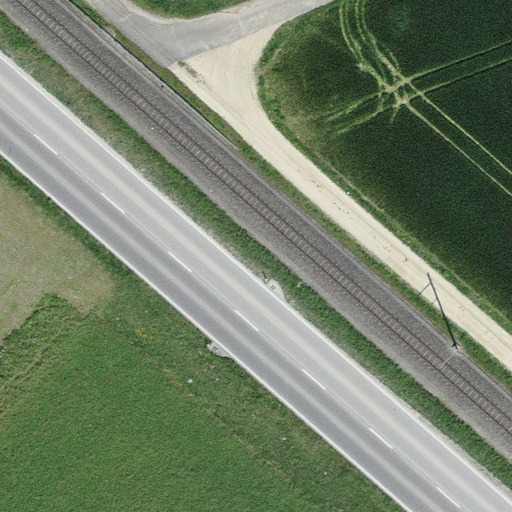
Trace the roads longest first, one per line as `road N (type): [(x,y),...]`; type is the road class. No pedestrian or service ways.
road 1 (secondary): [(0,99),(472,511)]
road 2 (track): [(511,354),(165,48)]
road 3 (track): [(165,48),(511,345)]
road 4 (track): [(286,0),(165,48)]
